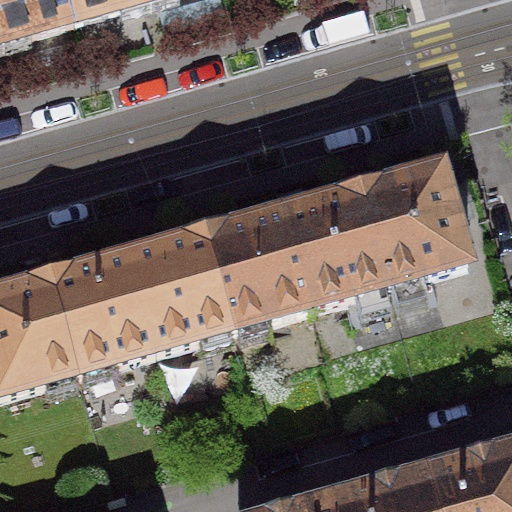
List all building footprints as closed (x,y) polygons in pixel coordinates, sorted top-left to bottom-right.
[(0,0),(0,50),(1,51),(32,42),(32,43),(75,31),(65,0),(0,0)] [(65,0),(75,31),(117,19),(117,18),(148,9),(179,0),(179,1),(183,0),(65,0)] [(387,195),(362,202),(388,296),(468,274),(441,181),(406,191),(388,196),(387,195)] [(323,214),(284,225),(311,318),(388,296),(362,202),(335,210),(335,211),(323,214)] [(233,239),(206,246),(233,340),(311,318),(284,225),(247,236),(233,240),(233,239)] [(154,262),(129,269),(156,362),(233,340),(206,246),(180,254),(181,255),(154,262)] [(78,282),(52,290),(79,384),(156,362),(129,269),(91,280),(78,284),(78,282)] [(9,303),(0,305),(0,406),(79,384),(52,290),(26,297),(26,298),(9,303)] [(466,475),(429,486),(436,511),(511,511),(511,462),(498,466),(497,463),(481,467),(465,471),(466,475)] [(372,502),(336,511),(436,511),(429,486),(404,493),(403,489),(387,494),(371,498),(372,502)]
